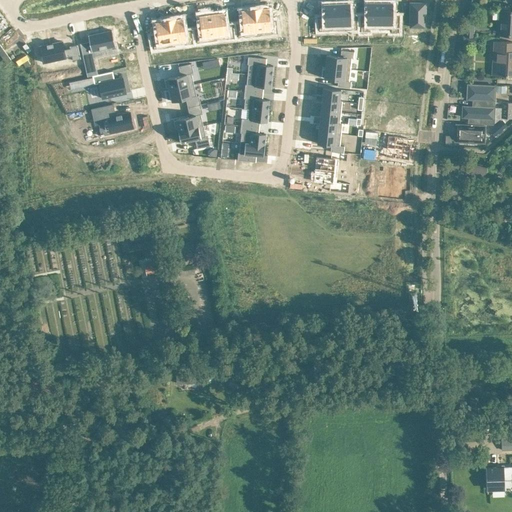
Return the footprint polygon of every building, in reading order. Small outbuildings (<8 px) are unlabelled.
[(368,16),(362,16),(361,32),(369,32),(369,24),(380,24),(380,2),(368,2),(368,16)] [(380,24),(380,29),(391,29),(391,32),(399,32),(399,16),(392,16),(392,2),(380,2),(380,24)] [(326,17),(318,18),(319,30),(338,30),(337,3),(325,4),(326,17)] [(349,3),(337,3),(338,30),(357,29),(356,16),(350,16),(349,3)] [(410,27),(411,27),(423,27),(425,27),(425,3),(410,3),(410,27)] [(262,7),(255,8),(258,35),(277,33),(276,20),(270,21),(268,8),(262,8),(262,7)] [(244,23),(237,24),(238,37),(258,35),(255,8),(249,9),(249,10),(242,10),(244,23)] [(499,34),(511,35),(511,11),(501,10),(499,34)] [(224,12),(212,14),(215,35),(226,34),(227,38),(234,37),(232,25),(226,26),(224,12)] [(202,29),(195,30),(197,42),(204,41),(216,40),(215,35),(212,14),(210,14),(210,13),(202,14),(202,15),(200,15),(202,29)] [(176,18),(169,19),(173,43),(174,43),(185,41),(186,44),(193,43),(191,30),(184,31),(182,18),(176,19),(176,18)] [(158,35),(151,36),(154,49),(174,46),(174,43),(173,43),(169,19),(162,20),(163,21),(156,22),(158,35)] [(466,22),(465,36),(473,36),(474,23),(466,22)] [(89,41),(80,43),(84,62),(87,76),(92,75),(97,74),(94,60),(93,56),(101,55),(99,49),(115,46),(112,30),(88,35),(89,41)] [(477,37),(465,37),(465,45),(476,45),(477,37)] [(62,41),(40,46),(43,63),(66,57),(72,56),(73,60),(80,58),(78,46),(70,48),(64,49),(62,41)] [(492,75),(511,76),(511,42),(494,41),(492,75)] [(327,55),(325,67),(350,69),(352,58),(354,58),(354,51),(341,50),(341,56),(327,55)] [(248,56),(248,64),(249,64),(248,74),(272,77),(273,65),(266,65),(266,58),(248,56)] [(208,60),(210,67),(220,65),(218,58),(208,60)] [(167,80),(165,80),(167,87),(169,87),(169,90),(194,84),(191,73),(193,72),(191,63),(179,66),(181,75),(167,78),(167,80)] [(323,69),(322,76),(324,77),(324,78),(338,80),(337,86),(350,87),(351,81),(349,81),(350,69),(325,67),(325,70),(323,69)] [(97,74),(92,76),(94,84),(99,83),(103,98),(126,93),(122,77),(114,79),(113,71),(103,73),(97,74)] [(245,84),(245,91),(263,93),(263,87),(271,88),(272,77),(248,74),(247,84),(245,84)] [(417,102),(419,84),(414,83),(415,78),(387,74),(385,86),(394,87),(393,99),(417,102)] [(194,84),(169,90),(172,101),(186,98),(188,107),(201,104),(199,95),(196,96),(194,84)] [(468,84),(467,99),(483,100),(482,105),(494,106),(495,86),(468,84)] [(323,88),(322,99),(340,101),(341,89),(323,88)] [(245,91),(244,98),(245,98),(244,109),(249,109),(268,111),(269,100),(262,99),(263,93),(245,91)] [(322,99),(321,110),(341,112),(342,101),(340,101),(322,99)] [(501,112),(501,118),(502,118),(511,118),(511,102),(502,102),(501,112)] [(112,104),(92,108),(95,124),(99,124),(101,134),(100,134),(101,135),(101,136),(105,135),(104,134),(134,128),(130,112),(115,115),(112,104)] [(176,121),(175,121),(176,128),(178,128),(178,130),(179,131),(203,125),(201,114),(203,113),(201,104),(188,107),(190,116),(176,119),(176,121)] [(463,106),(462,117),(469,117),(469,122),(493,123),(493,108),(463,106)] [(381,128),(381,130),(405,132),(406,132),(406,131),(405,131),(406,123),(411,124),(412,119),(413,119),(414,113),(413,112),(413,111),(415,111),(415,109),(392,107),(391,122),(383,121),(382,128),(381,128)] [(242,108),(241,118),(242,118),(241,125),(259,127),(260,121),(267,122),(268,111),(249,109),(244,109),(242,108)] [(321,110),(320,121),(340,123),(340,122),(341,112),(321,110)] [(489,130),(494,136),(495,137),(508,126),(508,125),(502,119),(489,130)] [(320,121),(318,132),(341,134),(342,123),(340,122),(340,123),(320,121)] [(456,124),(455,141),(485,142),(486,126),(466,125),(456,124)] [(178,130),(181,142),(195,139),(197,148),(210,145),(208,136),(206,137),(203,125),(179,131),(178,130)] [(241,125),(240,132),(242,132),(241,142),(240,142),(265,145),(265,144),(266,134),(259,133),(259,127),(241,125)] [(318,132),(317,143),(331,145),(331,151),(344,153),(344,146),(340,145),(341,134),(318,132)] [(139,152),(136,138),(121,141),(120,135),(106,138),(109,151),(116,150),(117,157),(139,152)] [(388,135),(386,157),(410,160),(411,145),(408,144),(409,138),(412,138),(388,135)] [(238,152),(237,160),(256,162),(256,155),(264,156),(265,145),(265,144),(265,145),(240,142),(241,142),(240,142),(239,152),(238,152)] [(338,170),(339,160),(347,161),(347,158),(348,153),(344,153),(331,151),(331,156),(331,157),(316,156),(315,168),(338,170)] [(461,166),(460,171),(459,173),(465,175),(485,180),(488,167),(468,162),(468,165),(462,163),(461,166)] [(321,182),(321,183),(327,184),(327,183),(330,183),(329,191),(349,193),(350,183),(337,182),(338,170),(315,168),(313,182),(321,182)] [(380,183),(379,196),(400,198),(401,189),(404,189),(404,185),(409,185),(409,169),(387,168),(387,183),(380,183)] [(449,184),(448,197),(458,198),(460,189),(454,188),(454,185),(449,184)] [(145,264),(148,277),(161,274),(159,261),(145,264)] [(511,431),(501,432),(502,449),(511,448),(511,431)] [(28,448),(0,448),(0,460),(18,460),(18,457),(27,457),(27,460),(31,460),(31,456),(28,456),(28,448)] [(494,467),(486,467),(487,489),(504,488),(503,480),(511,479),(511,465),(501,466),(494,467)]
